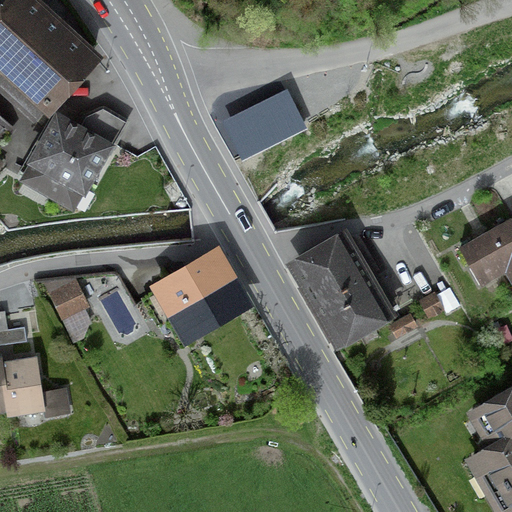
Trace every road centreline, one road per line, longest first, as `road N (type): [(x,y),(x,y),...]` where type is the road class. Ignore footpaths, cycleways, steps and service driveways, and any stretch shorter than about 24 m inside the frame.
road 1 (primary): [(161,84),(399,511)]
road 2 (track): [(352,511),(327,465),(285,442),(230,441),(0,476)]
road 3 (residential): [(511,12),(269,74),(189,74),(161,84)]
road 4 (residential): [(511,164),(414,217),(242,245)]
road 5 (residential): [(0,280),(242,245)]
